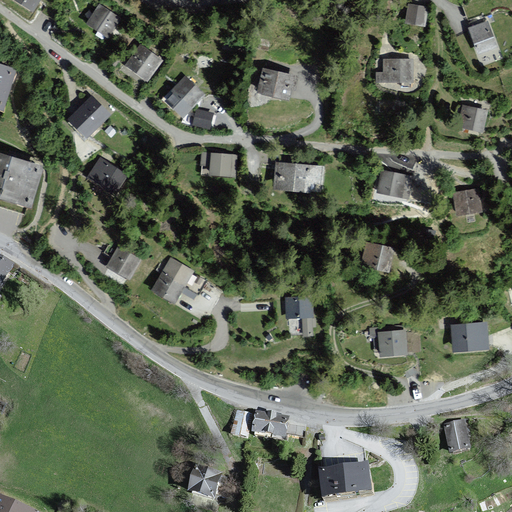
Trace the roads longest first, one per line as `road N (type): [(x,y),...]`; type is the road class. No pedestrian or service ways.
road 1 (tertiary): [(0,241),(151,351),(235,394),(357,417),(427,411),(511,385)]
road 2 (residential): [(0,10),(189,139),(511,156)]
